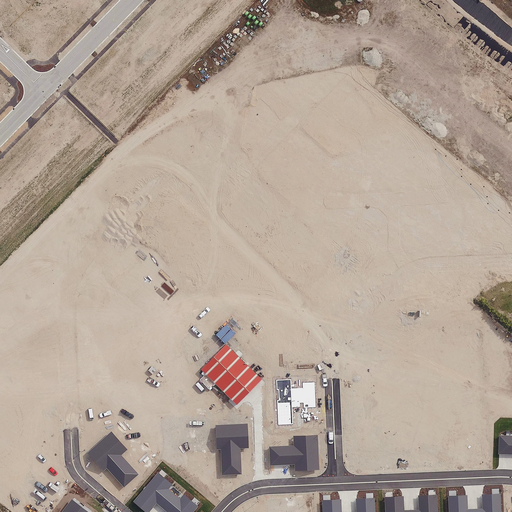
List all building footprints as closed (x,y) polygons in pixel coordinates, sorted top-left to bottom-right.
[(349,300),(359,317),(405,288),(389,263),(375,271),(381,280),(375,284),(371,279),(353,290),(356,296),(349,300)] [(363,318),(355,322),(363,337),(370,333),(363,318)] [(145,332),(131,347),(152,366),(165,351),(145,332)] [(360,362),(354,366),(361,378),(368,374),(360,362)] [(197,428),(158,437),(173,502),(199,496),(190,455),(202,452),(197,428)]
